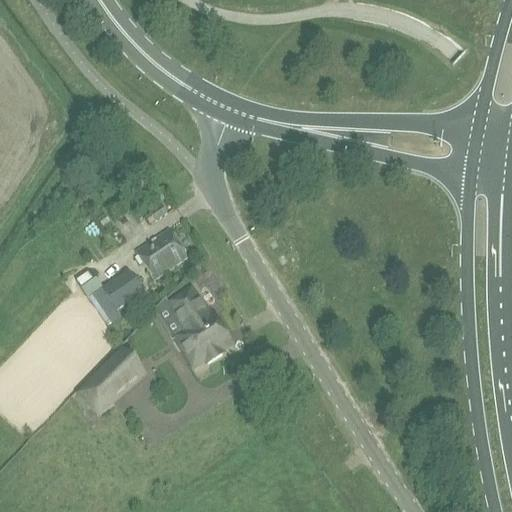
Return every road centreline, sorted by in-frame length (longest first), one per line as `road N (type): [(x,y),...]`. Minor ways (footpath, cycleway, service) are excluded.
road 1 (unclassified): [(229,110),(210,166),(213,192),(412,511)]
road 2 (primary): [(471,173),(468,334),(497,511)]
road 3 (primary): [(511,371),(505,268),(511,163)]
road 4 (secondary): [(478,130),(284,126)]
road 5 (secondary): [(284,126),(471,173)]
road 6 (secondary): [(229,110),(152,63),(98,0)]
road 7 (primary): [(511,0),(478,130)]
